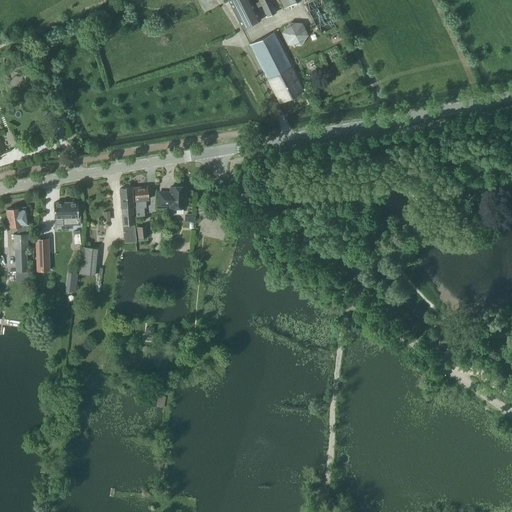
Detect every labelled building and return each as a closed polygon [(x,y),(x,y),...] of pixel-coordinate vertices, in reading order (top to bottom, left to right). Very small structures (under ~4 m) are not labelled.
[(253,4),(251,0),(229,0),(243,28),(261,19),(256,9),(262,6),(260,1),(253,4)] [(277,11),(270,0),(259,0),(260,1),(262,6),(267,16),(277,11)] [(305,20),(284,23),(287,45),(308,42),(305,20)] [(280,101),(303,89),(274,31),(251,43),(280,101)] [(146,199),(149,198),(148,185),(134,186),(136,205),(137,216),(145,215),(144,207),(147,207),(146,199)] [(185,207),(185,186),(171,185),(171,191),(159,191),(159,204),(171,204),(171,207),(185,207)] [(136,242),(135,224),(132,187),(120,187),(124,242),(136,242)] [(78,217),(77,202),(53,203),(54,218),(63,218),(63,225),(73,224),(73,225),(79,224),(79,217),(78,217)] [(9,226),(28,223),(26,206),(20,206),(7,208),(9,226)] [(138,241),(148,240),(146,226),(137,227),(138,241)] [(74,247),(81,246),(80,231),(72,232),(74,247)] [(27,246),(28,246),(27,232),(14,233),(14,246),(15,246),(16,270),(27,270),(27,246)] [(48,246),(36,246),(37,271),(49,270),(48,246)] [(95,275),(97,249),(81,247),(79,274),(95,275)] [(75,292),(77,274),(68,273),(66,291),(75,292)] [(164,407),(166,396),(158,394),(156,406),(164,407)]
